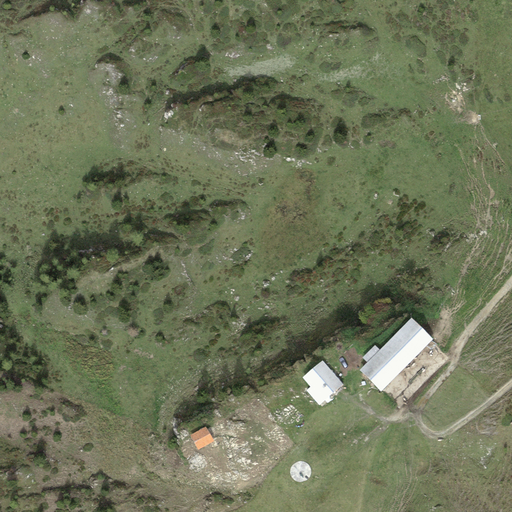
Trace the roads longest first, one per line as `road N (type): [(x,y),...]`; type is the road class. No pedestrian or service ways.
road 1 (track): [(511,279),(463,336),(416,413)]
road 2 (track): [(511,382),(446,431),(426,431),(416,413)]
